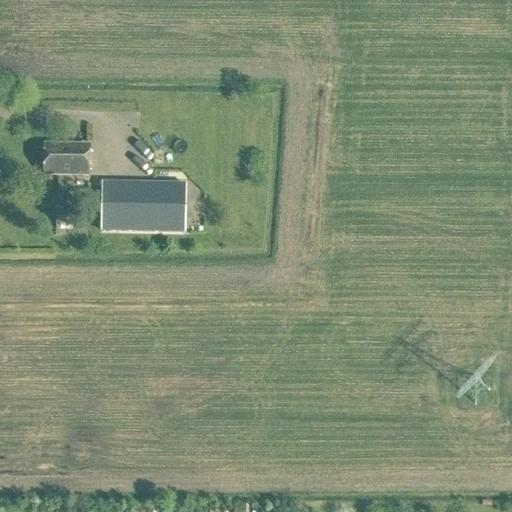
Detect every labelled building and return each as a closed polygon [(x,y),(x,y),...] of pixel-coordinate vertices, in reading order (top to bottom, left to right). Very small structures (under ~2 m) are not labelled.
[(95,92),(94,111),(141,114),(141,115),(175,117),(176,96),(95,92)] [(90,175),(90,149),(45,148),(44,175),(90,175)] [(68,175),(68,186),(87,187),(87,176),(68,175)] [(188,183),(139,182),(138,206),(123,206),(122,230),(188,231),(188,183)] [(56,232),(82,232),(82,212),(56,212),(56,232)]
